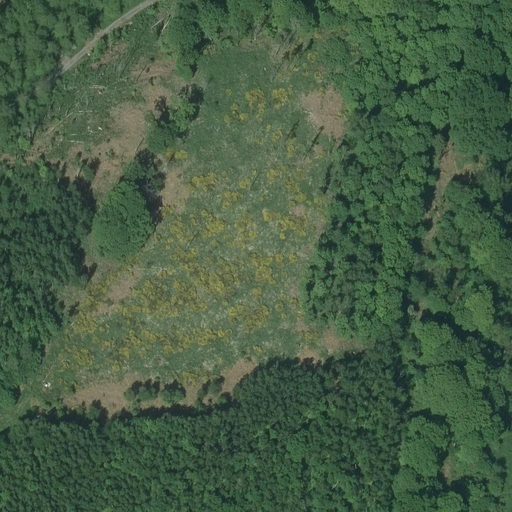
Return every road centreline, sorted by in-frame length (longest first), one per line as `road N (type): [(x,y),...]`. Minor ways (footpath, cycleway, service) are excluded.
road 1 (track): [(393,511),(430,168),(502,0)]
road 2 (track): [(205,0),(169,214),(0,443)]
road 3 (track): [(178,0),(112,40),(73,77),(0,110)]
